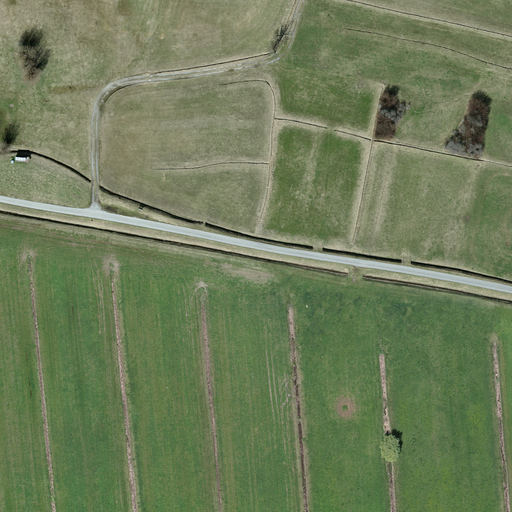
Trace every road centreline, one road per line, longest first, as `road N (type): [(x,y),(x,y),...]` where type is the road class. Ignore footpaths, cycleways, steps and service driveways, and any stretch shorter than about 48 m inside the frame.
road 1 (unclassified): [(0,199),(511,290)]
road 2 (track): [(95,217),(101,96),(120,77),(279,51),(304,0)]
